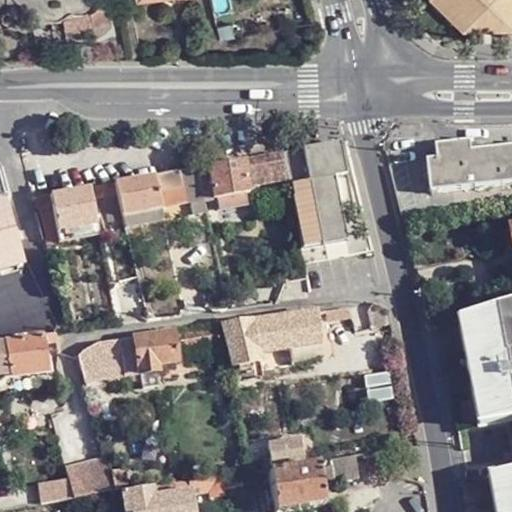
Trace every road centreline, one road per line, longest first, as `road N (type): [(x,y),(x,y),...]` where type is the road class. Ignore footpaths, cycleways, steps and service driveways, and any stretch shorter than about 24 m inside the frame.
road 1 (residential): [(363,90),(0,86)]
road 2 (residential): [(63,338),(404,294)]
road 3 (tertiary): [(404,294),(451,511)]
road 4 (tertiary): [(363,90),(404,294)]
road 5 (tertiary): [(381,91),(431,109),(511,110)]
road 6 (tertiary): [(511,77),(381,91)]
